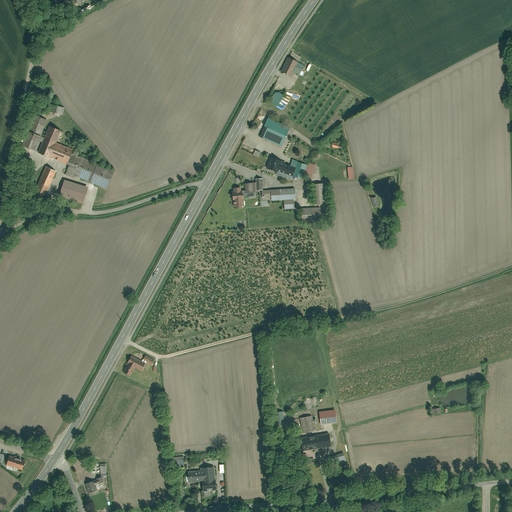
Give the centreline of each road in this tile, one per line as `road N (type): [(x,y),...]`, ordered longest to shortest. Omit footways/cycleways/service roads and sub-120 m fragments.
road 1 (tertiary): [(205,186),(54,460)]
road 2 (tertiary): [(314,0),(205,186)]
road 3 (residential): [(0,235),(54,209),(112,210),(205,186)]
road 4 (residential): [(329,499),(207,511)]
